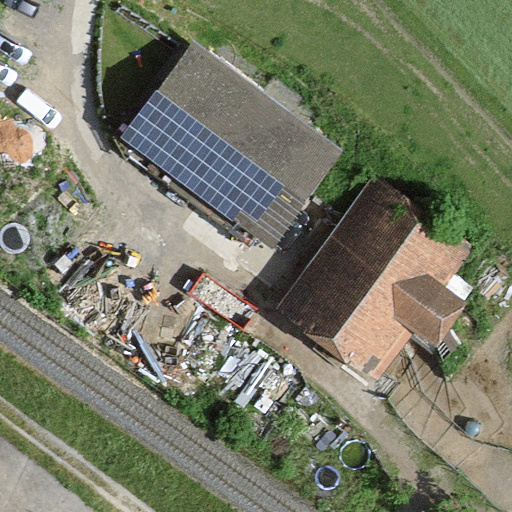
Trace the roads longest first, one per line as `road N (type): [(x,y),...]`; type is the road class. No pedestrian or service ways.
road 1 (track): [(88,0),(79,92),(102,171),(160,252),(223,301)]
road 2 (track): [(135,511),(0,411)]
